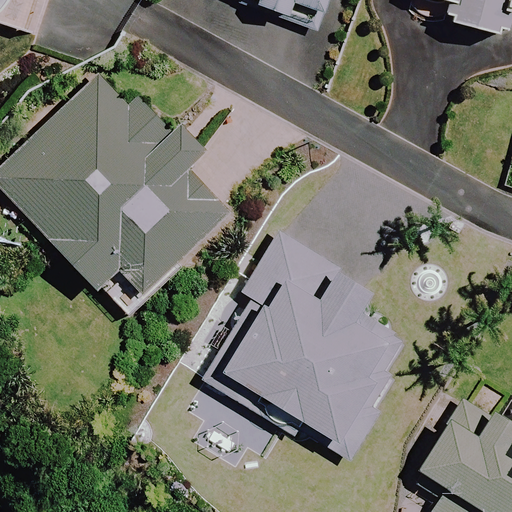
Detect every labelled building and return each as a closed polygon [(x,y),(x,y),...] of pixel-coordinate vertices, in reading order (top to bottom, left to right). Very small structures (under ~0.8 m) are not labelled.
[(254,0),(253,7),(320,28),(328,0),(254,0)] [(511,0),(443,0),(447,1),(442,22),(504,40),(511,8),(511,0)] [(137,116),(103,78),(0,172),(0,186),(124,321),(179,271),(174,266),(227,217),(185,172),(195,163),(206,154),(159,97),(137,116)] [(238,297),(252,306),(203,375),(293,438),(299,430),(347,464),(382,414),(371,406),(391,378),(382,372),(402,343),(357,311),(368,293),(276,236),(238,297)] [(511,511),(511,430),(463,400),(410,486),(436,502),(430,511),(511,511)]
